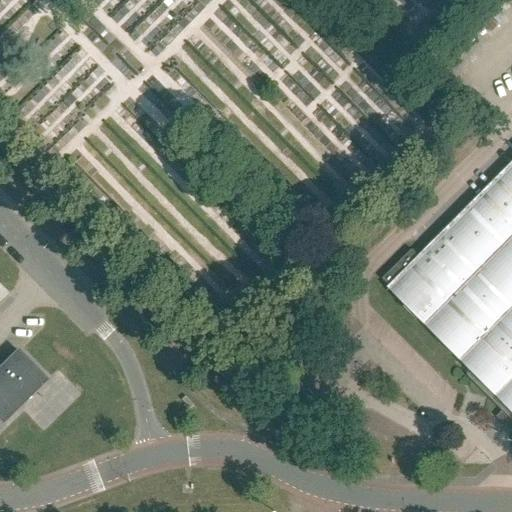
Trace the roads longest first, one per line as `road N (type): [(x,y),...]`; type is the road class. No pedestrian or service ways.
road 1 (unclassified): [(511,509),(363,498),(313,486),(243,453),(151,459)]
road 2 (residential): [(151,459),(127,357),(0,222)]
road 3 (unclassified): [(151,459),(68,489),(0,499)]
